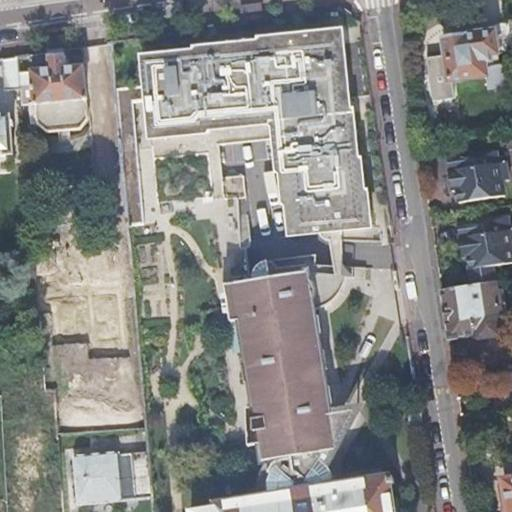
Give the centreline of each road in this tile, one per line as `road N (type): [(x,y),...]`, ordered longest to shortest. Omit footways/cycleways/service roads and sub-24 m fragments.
road 1 (residential): [(459,511),(383,0)]
road 2 (primary): [(0,21),(131,0)]
